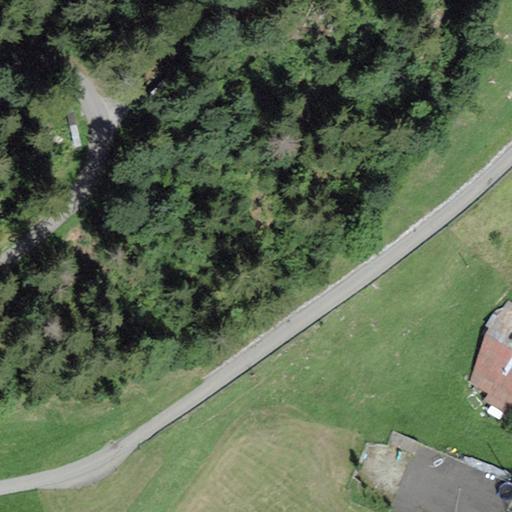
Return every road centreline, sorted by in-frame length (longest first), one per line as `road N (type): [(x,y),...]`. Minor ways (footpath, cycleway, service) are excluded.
road 1 (residential): [(0,489),(86,467),(180,409),(447,214),(511,155)]
road 2 (residential): [(0,58),(34,60),(67,76),(101,133),(101,155),(79,198),(0,263)]
road 3 (track): [(219,0),(101,133)]
